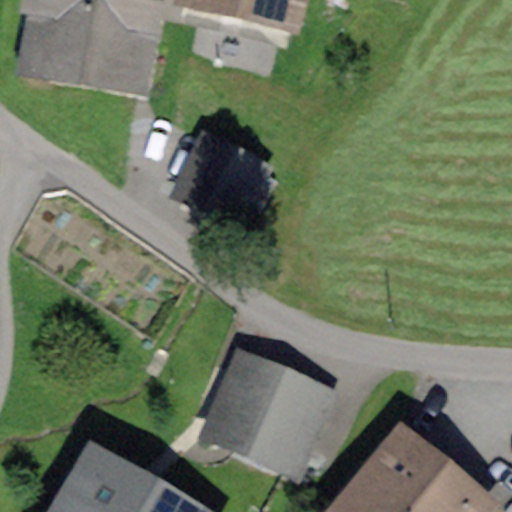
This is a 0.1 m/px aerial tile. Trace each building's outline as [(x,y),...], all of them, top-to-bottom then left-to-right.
[(141,0),(38,0),(27,60),(141,81),(156,10),(140,7),(141,0)] [(200,0),(290,21),(295,0),(200,0)] [(209,144),(185,192),(209,205),(233,156),(209,144)] [(233,156),(209,205),(233,217),(257,168),(233,156)] [(215,433),(295,467),(321,405),(241,371),(215,433)] [(354,511),(472,511),(402,454),(354,511)] [(158,511),(97,476),(76,511),(158,511)]
